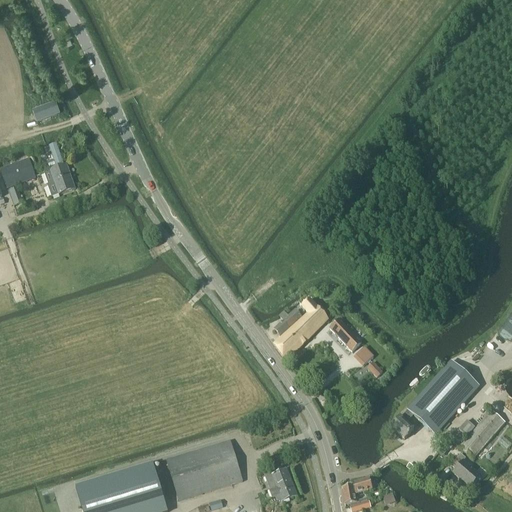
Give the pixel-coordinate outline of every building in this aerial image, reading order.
[(36,123),(59,115),(55,104),(32,112),(36,123)] [(6,190),(35,180),(28,161),(0,171),(0,172),(0,173),(6,190)] [(50,173),(44,175),(47,187),(46,187),(51,199),(58,197),(74,191),(66,167),(49,172),(50,173)] [(17,189),(8,192),(10,197),(19,194),(17,189)] [(285,363),(328,321),(309,302),(301,309),(308,316),(298,324),(297,323),(301,319),(295,312),(288,318),(283,314),(278,318),(283,323),(274,331),(280,338),(291,328),(292,330),(273,347),(285,363)] [(351,354),(361,344),(340,321),(330,330),(351,354)] [(364,349),(353,360),(362,370),(373,359),(364,349)] [(435,437),(479,389),(451,363),(407,411),(408,413),(401,420),(400,419),(390,430),(404,442),(413,431),(406,424),(413,417),(435,437)] [(373,364),(368,369),(377,379),(382,374),(373,364)] [(466,422),(458,431),(467,439),(459,449),(472,461),(505,424),(491,412),(475,430),(466,422)] [(178,502),(242,483),(230,443),(166,462),(178,502)] [(470,489),(480,477),(463,462),(465,460),(460,455),(451,465),(456,470),(453,474),(470,489)] [(166,511),(153,466),(75,489),(82,511),(166,511)] [(271,475),(263,478),(269,492),(272,499),(275,498),(277,502),(280,503),(282,503),(296,497),(286,471),(272,477),(271,475)] [(352,487),(341,489),(344,505),(349,505),(356,504),(355,495),(371,490),(368,480),(352,484),(352,487)] [(356,504),(349,505),(350,508),(350,511),(358,511),(371,508),(369,503),(368,500),(359,503),(356,504)]
